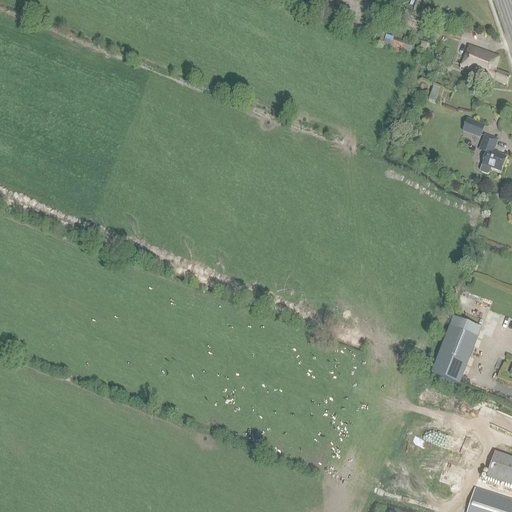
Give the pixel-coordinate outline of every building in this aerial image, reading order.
[(387,37),(383,48),(411,56),(414,45),(387,37)] [(424,41),(420,52),(428,55),(432,44),(424,41)] [(510,76),(495,70),(499,58),(469,47),(461,69),(486,78),(486,80),(494,83),(495,82),(506,86),(510,76)] [(433,87),(432,100),(445,102),(446,89),(433,87)] [(480,139),(484,126),(466,119),(462,132),(480,139)] [(501,173),(506,158),(495,153),(495,152),(494,152),(498,141),(485,136),(480,150),(487,153),(481,171),(482,173),(488,175),(489,174),(491,169),(501,173)] [(483,267),(474,263),(472,269),(481,273),(483,267)] [(450,328),(431,374),(459,385),(478,339),(450,328)] [(476,441),(474,439),(473,437),(470,436),(468,435),(466,434),(463,434),(460,434),(458,435),(456,436),(454,438),(452,439),(450,441),(449,444),(448,446),(448,449),(448,451),(448,454),(449,456),(450,458),(452,460),(454,462),(456,463),(458,464),(461,465),(463,465),(466,465),(468,464),(471,463),(473,462),(475,460),(476,458),(478,456),(478,454),(479,451),(479,450),(479,447),(478,444),(476,441)] [(511,458),(494,453),(487,477),(511,485),(511,458)] [(511,511),(511,501),(474,490),(467,511),(511,511)]
